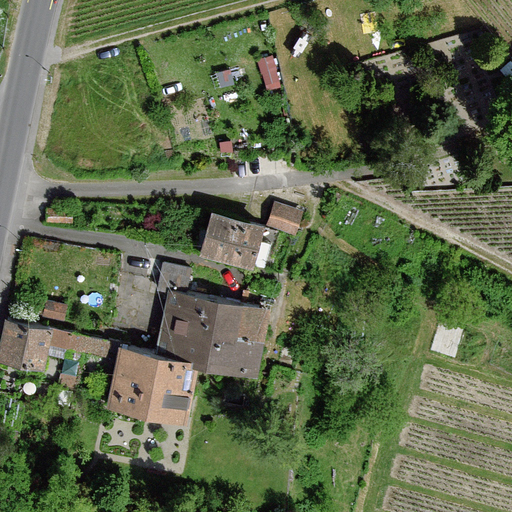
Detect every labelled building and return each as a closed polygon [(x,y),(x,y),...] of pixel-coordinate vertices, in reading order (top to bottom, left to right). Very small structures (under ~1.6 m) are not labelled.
[(339,23),(332,0),(318,4),(325,27),(339,23)] [(269,53),(263,25),(247,29),(254,57),(269,53)] [(304,209),(276,199),(269,223),(297,232),(304,209)] [(267,218),(214,205),(203,249),(255,263),(267,218)] [(48,207),(48,220),(73,221),(73,207),(48,207)] [(157,348),(121,342),(109,402),(188,420),(200,362),(258,375),(272,304),(188,288),(192,266),(164,260),(159,287),(169,288),(157,348)] [(47,298),(44,313),(65,317),(67,302),(47,298)] [(107,355),(110,338),(7,314),(0,349),(0,362),(22,367),(45,372),(48,354),(50,342),(107,355)] [(0,483),(0,497),(35,503),(37,489),(0,483)]
